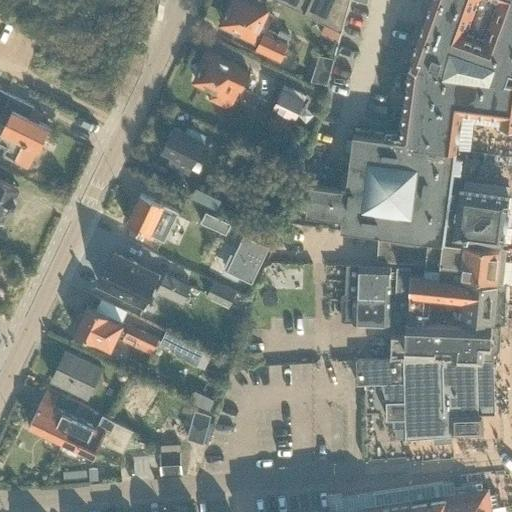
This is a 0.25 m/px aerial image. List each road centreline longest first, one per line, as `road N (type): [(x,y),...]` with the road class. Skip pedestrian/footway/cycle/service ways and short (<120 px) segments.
road 1 (residential): [(0,501),(511,462)]
road 2 (residential): [(179,0),(0,393)]
